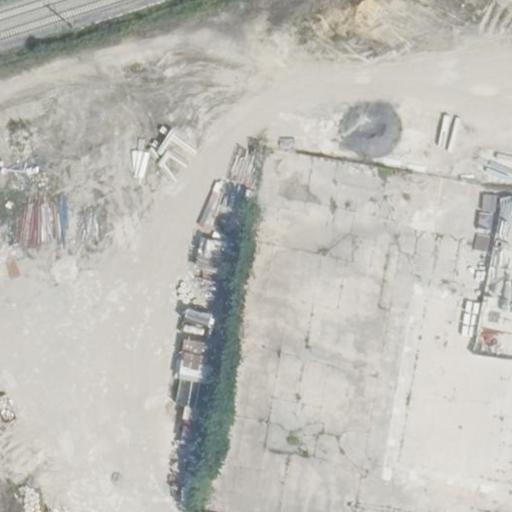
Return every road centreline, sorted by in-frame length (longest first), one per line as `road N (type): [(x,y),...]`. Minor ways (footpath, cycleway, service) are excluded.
road 1 (unknown): [(0,95),(54,75),(141,60),(209,70),(283,95),(511,68)]
road 2 (unknown): [(143,511),(121,492),(92,371),(49,349),(0,341)]
